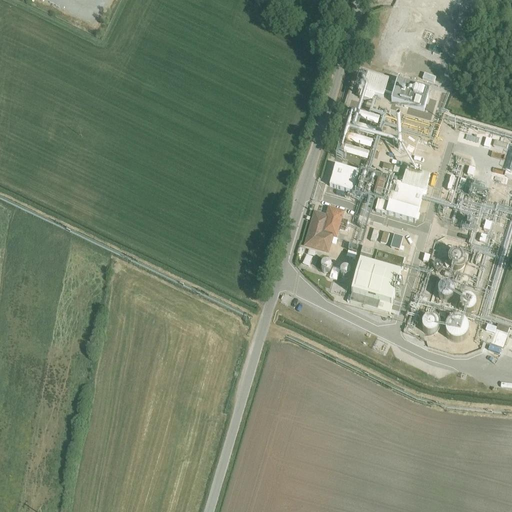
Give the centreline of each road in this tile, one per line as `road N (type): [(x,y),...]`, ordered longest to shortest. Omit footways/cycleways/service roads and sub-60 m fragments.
road 1 (unclassified): [(360,0),(209,511)]
road 2 (track): [(511,405),(415,390),(250,312)]
